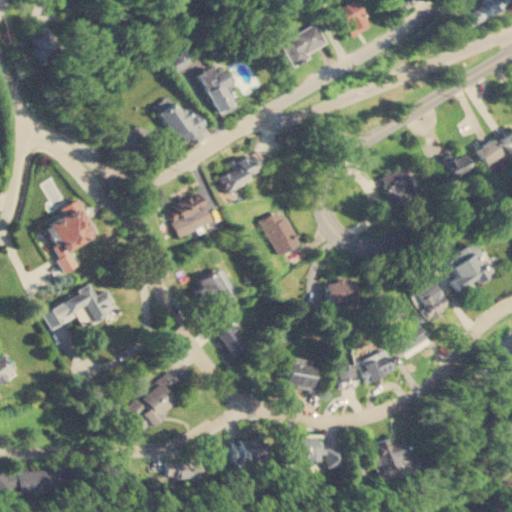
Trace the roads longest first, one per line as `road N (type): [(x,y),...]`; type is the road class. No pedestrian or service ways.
road 1 (residential): [(511,49),(338,158),(321,179),(325,217),(346,241),(359,243),(444,215),(511,204),(502,352),(463,420),(448,511)]
road 2 (residential): [(49,136),(139,178),(169,170),(437,0)]
road 3 (residential): [(241,402),(189,341),(106,193),(22,116),(0,60)]
road 4 (residential): [(259,117),(295,116),(511,38)]
road 5 (residential): [(57,335),(94,366),(132,357),(147,341),(152,276)]
